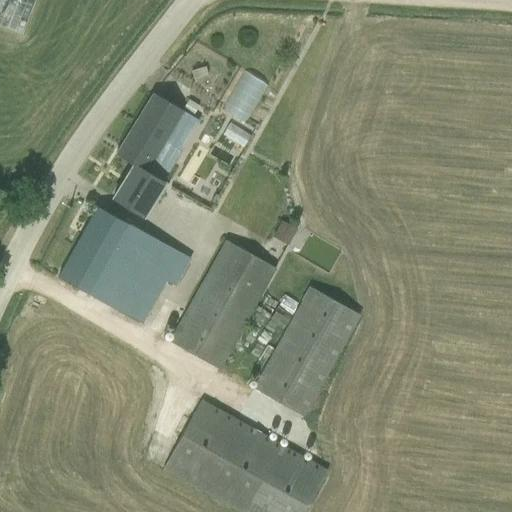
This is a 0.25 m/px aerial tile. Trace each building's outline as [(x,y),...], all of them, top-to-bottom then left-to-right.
[(0,0),(0,27),(15,34),(29,0),(0,0)] [(147,168),(184,111),(153,91),(117,148),(138,162),(147,168)] [(198,152),(220,159),(225,147),(203,139),(198,152)] [(170,182),(147,168),(138,162),(115,197),(147,218),(170,182)] [(198,177),(184,199),(212,217),(225,195),(198,177)] [(272,215),(260,232),(276,242),(287,224),(272,215)] [(93,220),(58,285),(134,326),(156,285),(170,293),(179,274),(183,268),(93,220)] [(276,251),(316,274),(330,251),(290,228),(276,251)] [(279,265),(223,233),(165,337),(220,368),(279,265)] [(320,278),(334,283),(339,266),(325,261),(320,278)] [(252,405),(292,427),(350,319),(310,297),(252,405)] [(166,469),(244,511),(297,511),(323,467),(203,401),(166,469)] [(313,511),(322,511),(330,481),(318,478),(311,511),(313,511)]
